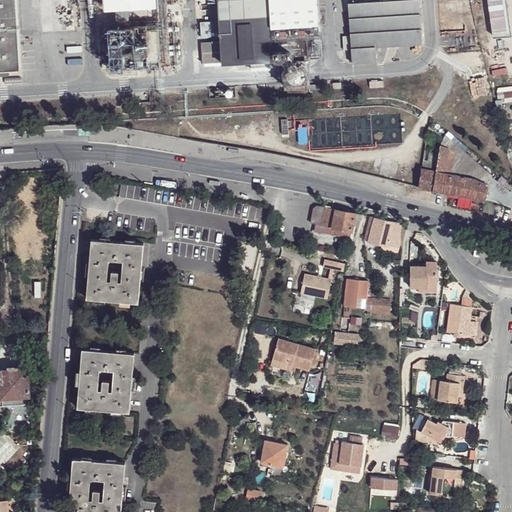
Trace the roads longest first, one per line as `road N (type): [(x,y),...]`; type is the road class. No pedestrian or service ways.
road 1 (residential): [(81,149),(46,511)]
road 2 (secondary): [(428,212),(277,178),(81,149)]
road 3 (unclassified): [(509,489),(496,394),(500,358)]
